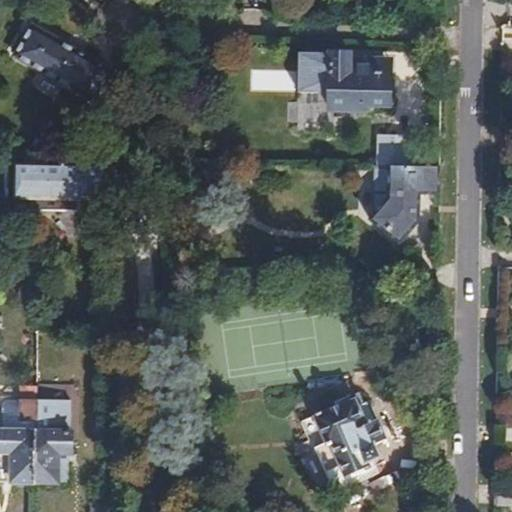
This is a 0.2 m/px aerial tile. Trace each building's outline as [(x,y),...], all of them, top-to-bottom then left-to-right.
[(30,30),(13,61),(75,95),(91,63),(30,30)] [(327,74),(315,74),(310,73),(309,113),(364,115),(364,107),(388,108),(389,74),(377,74),(378,64),(352,63),(352,54),(327,54),(327,57),(327,74)] [(315,57),(315,74),(327,74),(327,57),(315,57)] [(377,74),(389,74),(389,64),(378,64),(377,74)] [(252,90),(293,92),(295,71),(253,69),(252,90)] [(97,164),(0,162),(0,179),(12,180),(12,194),(97,195),(97,164)] [(371,215),(368,218),(397,242),(416,220),(416,193),(437,193),(437,166),(373,165),(373,189),(386,190),(386,197),(371,215)] [(373,189),(373,165),(371,165),(371,215),(386,197),(386,190),(373,189)] [(115,167),(114,193),(148,193),(149,168),(115,167)] [(412,291),(392,291),(392,298),(412,299),(412,291)] [(412,299),(392,298),(391,349),(413,349),(414,299),(412,299)] [(0,401),(0,481),(34,482),(35,432),(35,420),(35,398),(35,381),(18,381),(18,396),(3,397),(0,401)] [(35,398),(35,420),(52,420),(52,398),(35,398)] [(339,401),(312,412),(320,434),(328,431),(344,474),(367,466),(364,459),(377,455),(372,442),(376,440),(366,417),(360,419),(354,404),(342,409),(339,401)] [(35,432),(52,432),(52,420),(35,420),(35,432)] [(35,432),(34,482),(68,483),(68,451),(71,451),(71,432),(52,432),(35,432)] [(511,484),(492,484),(492,505),(511,505),(511,484)]
